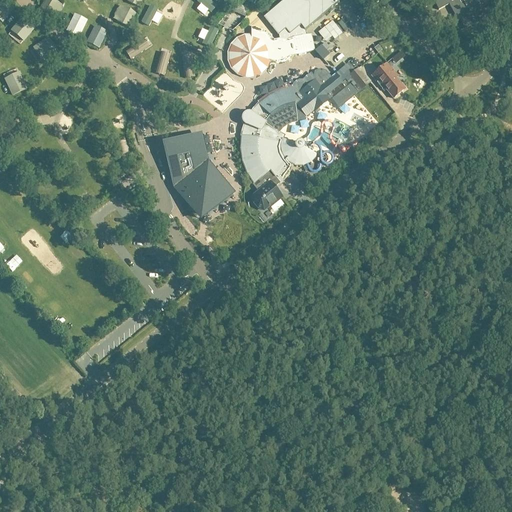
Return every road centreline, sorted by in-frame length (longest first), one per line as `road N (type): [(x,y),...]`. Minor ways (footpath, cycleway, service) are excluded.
road 1 (unclassified): [(0,462),(252,255),(469,91)]
road 2 (unknown): [(252,255),(227,204),(232,125),(170,93)]
road 3 (track): [(511,254),(364,177)]
road 4 (unclassified): [(469,91),(381,0)]
